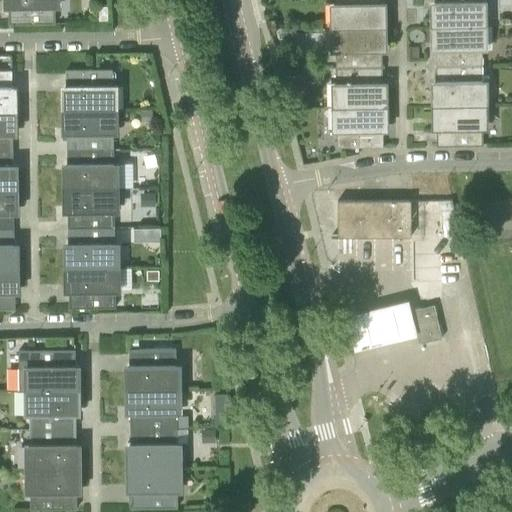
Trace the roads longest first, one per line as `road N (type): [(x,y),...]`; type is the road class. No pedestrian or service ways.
road 1 (tertiary): [(338,469),(273,185)]
road 2 (tertiary): [(181,35),(249,317)]
road 3 (residential): [(0,327),(249,317)]
road 4 (residential): [(273,185),(379,167),(511,162)]
road 5 (tertiary): [(273,185),(228,0)]
road 6 (residential): [(0,43),(181,35)]
road 7 (tertiary): [(249,317),(306,480)]
road 8 (residential): [(383,503),(511,449)]
